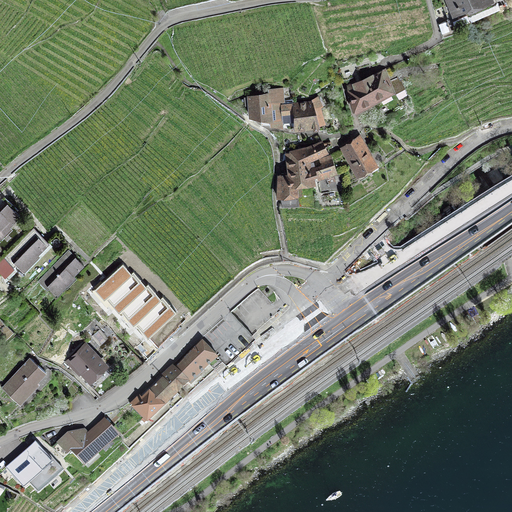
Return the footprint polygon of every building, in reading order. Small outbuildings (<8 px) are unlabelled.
[(447,19),(451,30),(500,10),(495,0),(445,0),(447,4),(443,6),(448,18),(447,19)] [(354,111),(356,114),(382,101),(383,104),(393,99),(392,96),(396,94),(399,99),(407,95),(405,89),(406,89),(399,78),(391,80),(385,68),(347,84),(350,100),(349,100),(353,111),(354,111)] [(271,124),(283,127),(281,101),(284,100),(283,88),(268,89),(268,93),(249,96),(250,116),(270,120),(271,124)] [(284,100),(281,101),(283,127),(294,128),(292,103),(294,103),(293,99),(284,100)] [(305,103),(294,103),(292,103),(294,128),(320,125),(312,101),(305,103)] [(339,147),(357,178),(379,165),(360,134),(339,147)] [(307,149),(309,158),(310,159),(326,152),(321,142),(307,147),(307,149)] [(288,162),(288,168),(297,167),(311,166),(310,159),(309,158),(307,149),(298,151),(298,149),(295,150),(295,151),(287,152),(288,162)] [(338,174),(332,154),(319,158),(321,164),(315,166),(319,180),(338,174)] [(311,166),(297,167),(301,185),(314,184),(311,166)] [(278,185),(278,198),(281,197),(282,206),(299,206),(298,196),(302,195),(300,185),(301,185),(297,167),(288,168),(289,174),(280,175),(278,185)] [(0,236),(20,216),(7,203),(0,210),(0,236)] [(30,242),(27,241),(21,246),(22,249),(14,258),(24,269),(49,243),(38,233),(30,242)] [(84,265),(73,255),(63,266),(60,265),(59,265),(54,270),(55,274),(47,282),(58,292),(84,265)] [(123,258),(89,288),(145,351),(183,317),(142,272),(138,275),(123,258)] [(163,379),(170,386),(179,377),(208,349),(201,341),(163,379)] [(90,379),(104,365),(85,345),(67,363),(74,369),(77,366),(90,379)] [(216,356),(208,349),(179,377),(170,386),(176,393),(216,356)] [(24,396),(46,372),(30,357),(8,381),(24,396)] [(154,386),(155,387),(142,399),(139,396),(131,404),(147,421),(176,393),(170,386),(163,379),(157,385),(156,385),(154,386)] [(83,433),(81,431),(67,434),(60,441),(64,445),(62,446),(68,453),(71,450),(83,463),(117,434),(106,422),(99,428),(98,426),(89,435),(86,431),(83,433)] [(53,463),(35,442),(5,468),(23,489),(53,463)]
